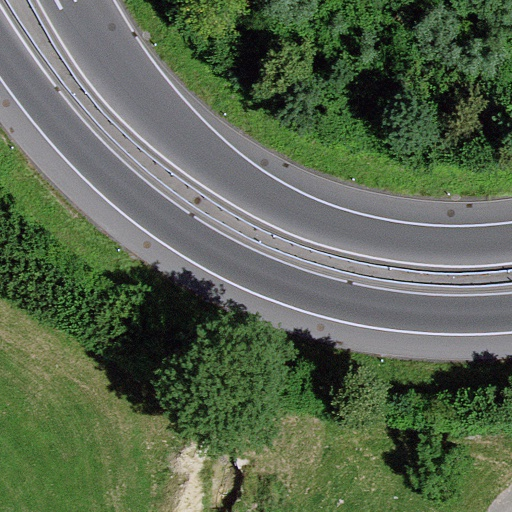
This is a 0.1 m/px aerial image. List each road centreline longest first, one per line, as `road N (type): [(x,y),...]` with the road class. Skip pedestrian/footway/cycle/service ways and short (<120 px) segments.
road 1 (motorway): [(0,63),(77,165),(181,244),(352,305),(511,316)]
road 2 (motorway): [(511,240),(479,246),(344,233),(223,179),(91,55),(66,0)]
